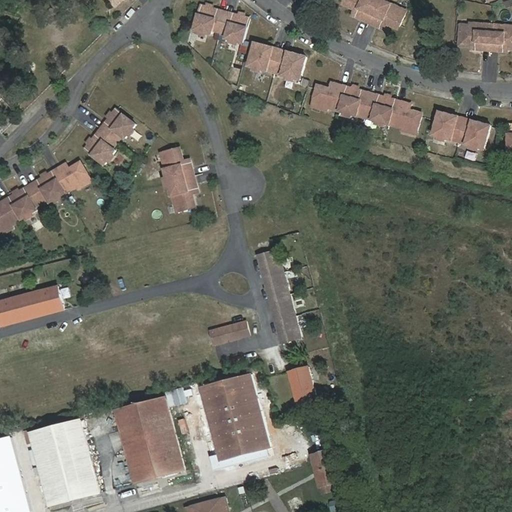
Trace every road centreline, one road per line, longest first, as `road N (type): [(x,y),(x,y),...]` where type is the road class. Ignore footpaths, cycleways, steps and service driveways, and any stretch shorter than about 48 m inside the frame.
road 1 (residential): [(153,15),(185,61),(217,135),(234,209),(229,259)]
road 2 (residential): [(511,92),(406,76),(277,0)]
road 3 (residential): [(215,283),(0,340)]
road 4 (residential): [(0,163),(63,124),(98,64),(153,15)]
